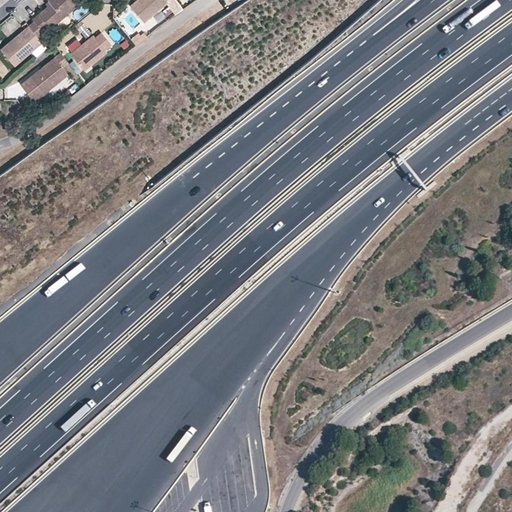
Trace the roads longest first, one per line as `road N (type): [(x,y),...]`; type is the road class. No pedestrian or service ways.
road 1 (motorway): [(0,475),(325,183),(511,39)]
road 2 (motorway): [(502,0),(314,146),(0,425)]
road 3 (motorway): [(77,511),(341,234),(511,89)]
road 4 (motorway): [(404,13),(0,350)]
road 5 (residential): [(511,311),(368,403),(316,452),(289,511)]
road 6 (residential): [(0,146),(38,127),(207,0)]
